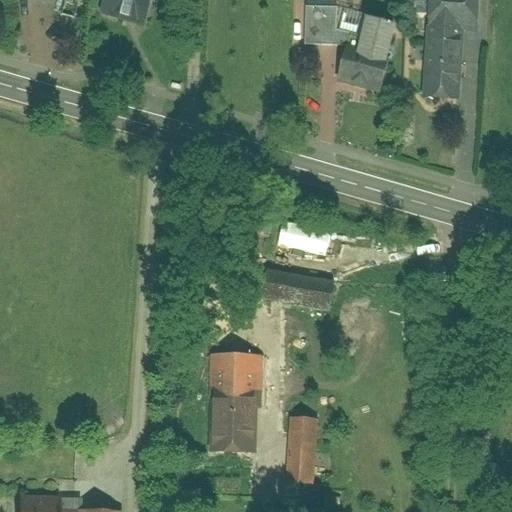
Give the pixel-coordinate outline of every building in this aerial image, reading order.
[(104,0),(100,17),(146,31),(155,0),(104,0)] [(306,0),(306,10),(335,10),(335,0),(306,0)] [(461,30),(480,31),(480,0),(430,0),(428,102),(460,103),(461,30)] [(282,5),(234,4),(233,48),(244,48),(244,53),(269,54),(269,49),(281,49),(282,5)] [(306,46),(337,46),(337,10),(335,10),(306,10),(306,46)] [(378,94),(396,28),(365,19),(356,50),(348,48),(339,83),(378,94)] [(331,255),(333,230),(285,225),(283,250),(331,255)] [(337,276),(266,267),(261,307),(332,316),(337,276)] [(260,450),(260,358),(220,358),(220,450),(260,450)] [(313,417),(288,415),(283,471),(308,474),(313,417)] [(477,511),(506,511),(507,494),(478,494),(477,511)] [(119,511),(119,503),(21,501),(21,511),(119,511)]
